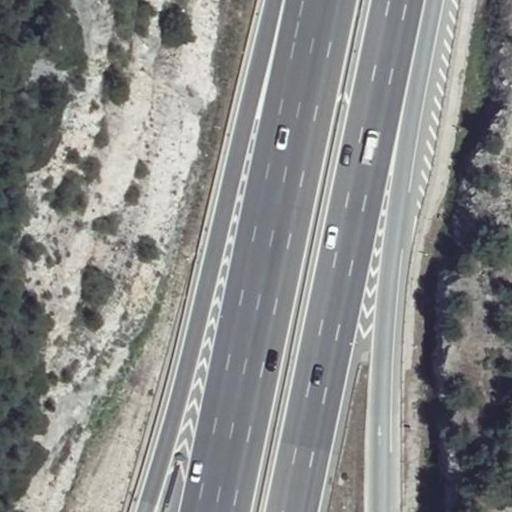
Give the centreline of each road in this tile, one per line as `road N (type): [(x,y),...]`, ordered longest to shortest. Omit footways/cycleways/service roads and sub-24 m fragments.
road 1 (motorway): [(284,0),(150,511)]
road 2 (motorway): [(325,0),(292,210),(217,511)]
road 3 (motorway): [(299,511),(404,0)]
road 4 (motorway): [(388,511),(384,391),(397,250),(439,0)]
